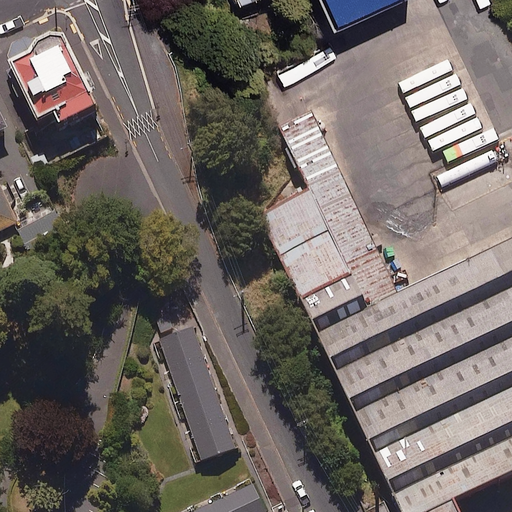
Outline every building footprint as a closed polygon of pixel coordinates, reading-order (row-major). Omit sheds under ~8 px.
[(234,0),(238,9),(259,0),(234,0)] [(321,0),(336,32),(410,0),(321,0)] [(68,47),(63,46),(50,46),(40,54),(33,48),(23,47),(14,53),(12,61),(14,69),(41,129),(58,122),(63,133),(99,117),(68,47)] [(354,271),(365,296),(412,275),(334,106),(288,127),(317,189),(354,271)] [(0,139),(9,135),(0,115),(0,139)] [(0,233),(18,225),(0,188),(0,233)] [(266,212),(304,294),(354,271),(317,189),(266,212)] [(67,245),(56,218),(19,233),(30,260),(67,245)] [(315,319),(403,511),(430,511),(454,501),(511,474),(511,229),(412,275),(315,319)] [(304,294),(315,319),(365,296),(354,271),(304,294)] [(203,314),(165,326),(203,451),(240,440),(203,314)] [(267,511),(253,482),(185,511),(267,511)] [(459,511),(454,501),(430,511),(459,511)]
